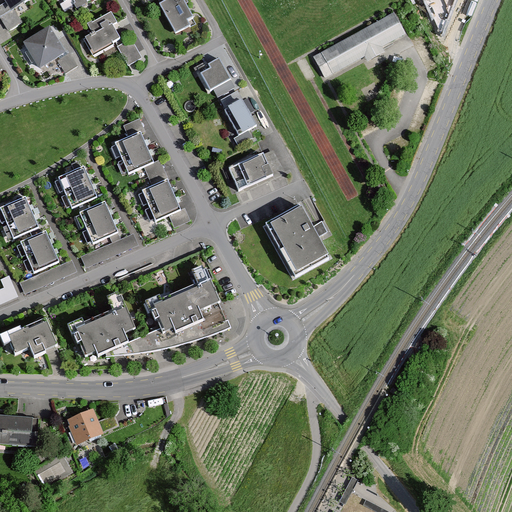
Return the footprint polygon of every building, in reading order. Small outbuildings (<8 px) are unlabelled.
[(0,18),(30,0),(0,0),(0,2),(3,7),(0,8),(0,18)] [(58,0),(63,7),(70,2),(76,11),(94,0),(58,0)] [(170,0),(157,7),(174,38),(190,30),(187,24),(191,21),(179,0),(170,0)] [(406,36),(394,14),(312,61),(325,83),(365,60),(367,65),(385,54),(382,49),(406,36)] [(115,26),(109,15),(85,27),(90,37),(81,42),(90,59),(111,48),(110,46),(117,43),(110,28),(115,26)] [(64,54),(47,30),(21,48),(38,73),(64,54)] [(140,60),(130,43),(117,50),(127,67),(140,60)] [(66,71),(78,64),(71,53),(60,60),(66,71)] [(216,61),(194,73),(208,97),(230,84),(216,61)] [(221,113),(237,138),(254,127),(239,102),(221,113)] [(141,143),(137,135),(113,146),(127,178),(152,167),(148,159),(141,143)] [(227,171),(236,194),(271,179),(262,157),(227,171)] [(85,178),(82,170),(56,182),(70,212),(95,201),(92,193),(85,178)] [(168,190),(164,183),(140,194),(154,225),(178,213),(175,206),(168,190)] [(0,211),(13,241),(38,231),(35,223),(28,208),(26,201),(0,211)] [(106,213),(103,205),(76,217),(90,246),(116,235),(112,227),(106,213)] [(265,229),(291,276),(325,258),(299,210),(265,229)] [(137,247),(132,235),(83,256),(89,268),(137,247)] [(46,243),(43,236),(18,247),(31,276),(56,265),(53,257),(46,243)] [(74,274),(69,262),(21,283),(26,295),(74,274)] [(216,305),(202,273),(200,274),(198,269),(187,274),(193,287),(157,302),(156,299),(141,305),(149,325),(153,323),(158,337),(169,333),(170,336),(200,324),(196,313),(216,305)] [(4,290),(0,291),(0,306),(17,299),(7,278),(0,281),(4,290)] [(131,331),(118,300),(116,300),(114,296),(103,300),(109,313),(78,326),(77,322),(62,329),(70,348),(73,347),(79,361),(90,356),(91,360),(121,348),(116,337),(131,331)] [(16,330),(0,336),(0,348),(5,346),(11,359),(25,352),(29,361),(55,349),(42,322),(17,333),(16,330)] [(100,436),(91,413),(66,422),(75,445),(100,436)] [(0,446),(28,448),(30,419),(0,417),(0,446)] [(340,502),(346,505),(358,481),(352,478),(340,502)] [(387,511),(366,501),(363,506),(375,511),(387,511)]
